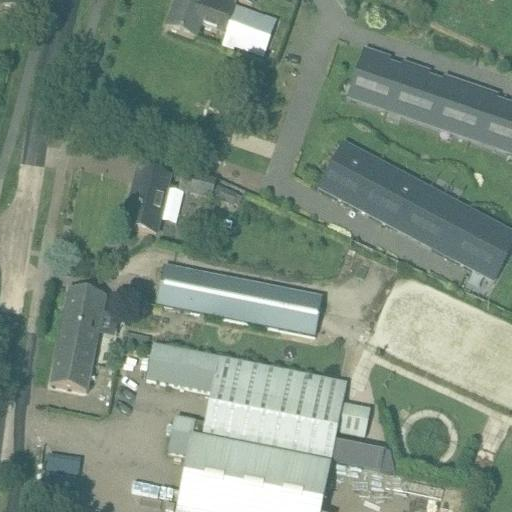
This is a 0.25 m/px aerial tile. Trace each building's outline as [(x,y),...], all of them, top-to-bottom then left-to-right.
[(0,0),(0,7),(27,13),(29,0),(0,0)] [(199,27),(226,36),(236,2),(252,8),(255,0),(214,0),(214,1),(210,0),(208,0),(206,5),(193,0),(178,0),(167,31),(194,41),(199,27)] [(363,51),(351,86),(353,87),(353,86),(363,89),(357,104),(386,114),(391,100),(405,105),(410,92),(395,87),(401,68),(388,64),(377,60),(378,56),(363,51)] [(405,105),(400,119),(439,132),(454,87),(443,83),(427,77),(421,96),(410,92),(405,105)] [(454,87),(439,132),(441,133),(444,125),(455,128),(452,137),(468,143),(484,97),(485,93),(456,83),(454,87)] [(484,97),(468,143),(507,156),(511,143),(511,126),(505,124),(511,106),(496,101),(484,97)] [(336,156),(317,191),(356,212),(368,188),(380,195),(386,183),(374,177),(381,165),(354,151),(348,162),(336,156)] [(380,195),(368,218),(389,229),(414,182),(393,171),(386,183),(380,195)] [(124,229),(144,233),(155,236),(169,179),(138,172),(124,229)] [(179,192),(212,199),(213,198),(239,208),(242,197),(215,187),(216,183),(184,174),(179,192)] [(414,182),(389,229),(396,233),(399,227),(408,209),(418,215),(443,228),(452,233),(465,209),(420,186),(414,182)] [(408,209),(399,227),(409,233),(418,215),(408,209)] [(452,233),(440,256),(481,278),(505,232),(511,235),(511,234),(465,209),(452,233)] [(443,228),(431,251),(440,256),(452,233),(443,228)] [(304,337),(312,298),(155,266),(147,306),(304,337)] [(68,291),(59,335),(81,339),(74,372),(90,375),(105,298),(68,291)] [(81,339),(59,335),(49,388),(86,395),(90,375),(74,372),(81,339)] [(331,464),(346,386),(152,348),(146,382),(209,394),(201,438),(331,464)] [(176,511),(320,511),(330,466),(192,438),(194,425),(174,421),(167,455),(187,459),(176,511)]
